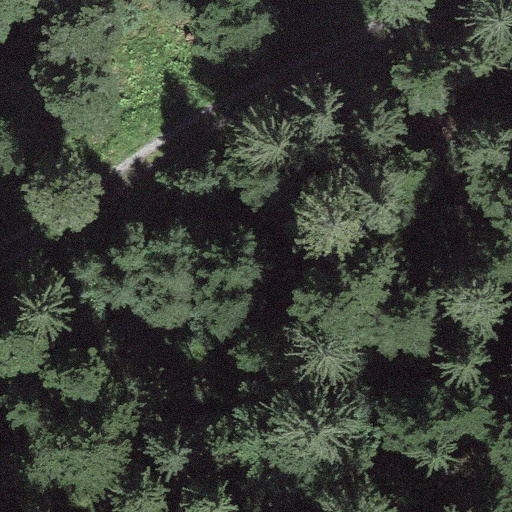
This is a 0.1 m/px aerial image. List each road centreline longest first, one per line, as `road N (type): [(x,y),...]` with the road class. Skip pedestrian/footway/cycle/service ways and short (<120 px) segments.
road 1 (track): [(511,469),(0,490)]
road 2 (track): [(435,0),(293,59),(0,246)]
